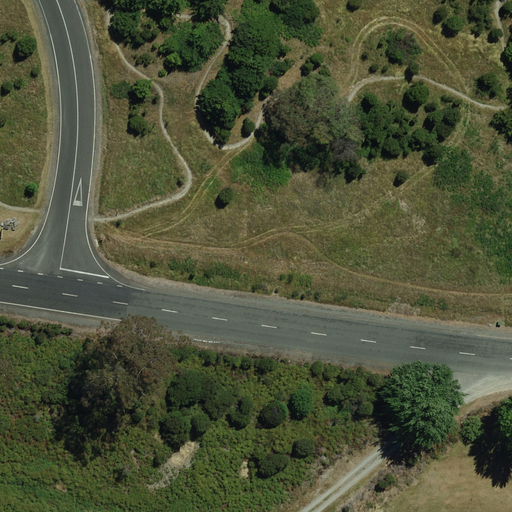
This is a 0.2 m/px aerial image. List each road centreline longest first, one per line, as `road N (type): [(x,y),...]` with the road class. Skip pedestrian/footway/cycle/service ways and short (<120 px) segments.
road 1 (residential): [(53,283),(511,353)]
road 2 (unclassified): [(53,283),(76,126),(76,54),(59,0)]
road 3 (track): [(295,511),(368,452),(511,364)]
